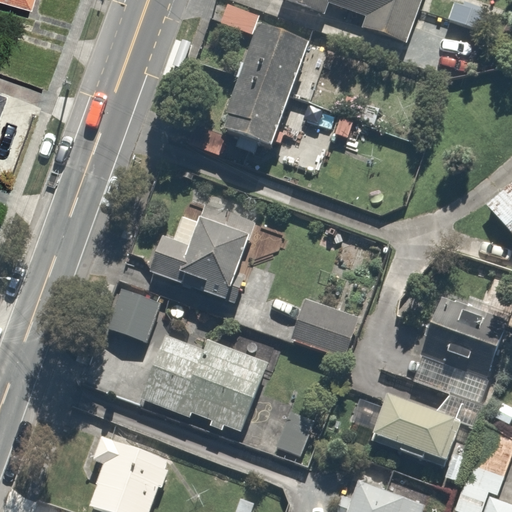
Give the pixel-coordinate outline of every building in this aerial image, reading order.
[(28,0),(0,0),(0,3),(25,12),(28,0)] [(324,5),(362,17),(358,29),(405,44),(418,0),(279,0),(321,13),(324,5)] [(216,26),(249,37),(215,133),(267,150),(304,45),(256,28),(260,17),(224,4),(216,26)] [(364,117),(331,105),(322,131),(354,143),(364,117)] [(511,178),(482,204),(511,239),(511,178)] [(260,220),(204,199),(198,216),(180,209),(169,240),(159,236),(144,275),(178,288),(181,282),(199,289),(196,297),(227,308),(260,220)] [(165,301),(120,286),(106,329),(150,344),(165,301)] [(509,318),(443,294),(411,382),(477,406),(509,318)] [(358,319),(305,299),(289,341),(342,361),(358,319)] [(267,367),(209,340),(202,354),(162,335),(133,395),(185,420),(189,412),(235,434),(267,367)] [(454,420),(385,392),(366,439),(435,466),(454,420)] [(320,426),(288,412),(272,448),(304,462),(320,426)] [(463,487),(453,511),(511,511),(511,505),(497,500),(511,460),(511,443),(477,430),(457,484),(463,487)] [(150,511),(169,464),(97,436),(86,463),(96,467),(81,506),(96,511),(150,511)] [(424,511),(426,507),(355,478),(341,511),(424,511)]
